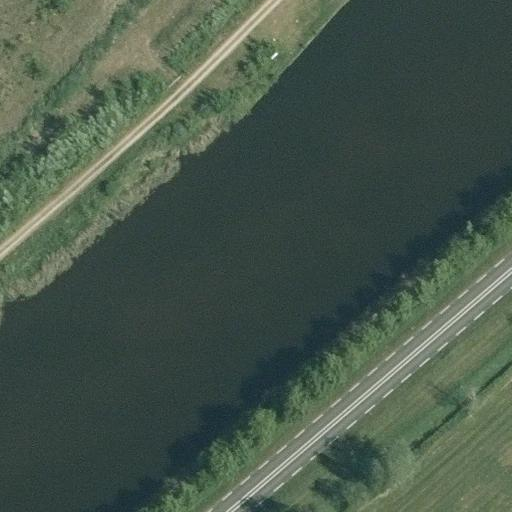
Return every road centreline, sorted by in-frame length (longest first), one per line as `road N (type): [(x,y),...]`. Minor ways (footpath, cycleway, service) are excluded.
road 1 (primary): [(228,511),(511,268)]
road 2 (track): [(0,248),(275,0)]
